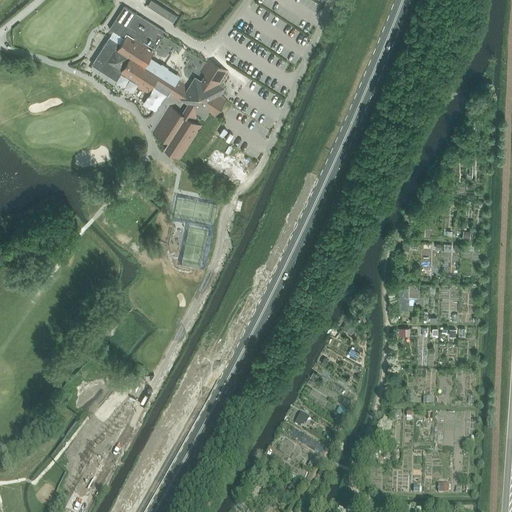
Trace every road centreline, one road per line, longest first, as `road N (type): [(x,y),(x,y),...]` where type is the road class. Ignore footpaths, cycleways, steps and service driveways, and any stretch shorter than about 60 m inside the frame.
road 1 (primary): [(155,511),(271,296),(403,0)]
road 2 (track): [(82,511),(206,281),(231,199),(268,148)]
